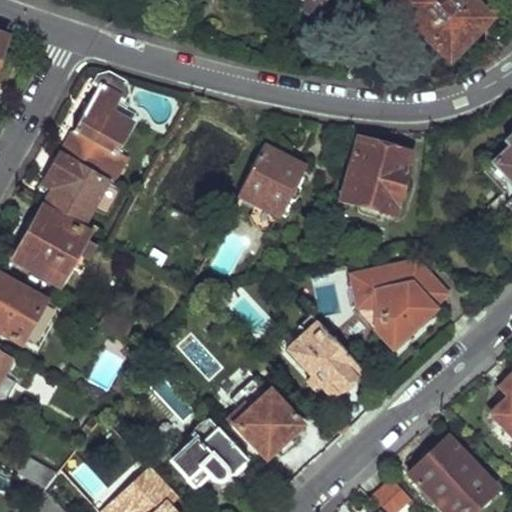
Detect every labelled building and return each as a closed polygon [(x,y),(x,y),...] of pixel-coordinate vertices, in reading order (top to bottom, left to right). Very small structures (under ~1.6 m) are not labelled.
[(293,0),(306,12),(316,0),(293,0)] [(485,18),(466,0),(389,0),(448,56),(485,18)] [(183,1),(153,34),(176,40),(199,16),(183,1)] [(357,59),(341,79),(369,82),(357,59)] [(127,96),(125,82),(110,73),(101,71),(93,85),(98,87),(65,147),(110,172),(114,163),(121,167),(126,158),(115,152),(131,125),(110,113),(118,99),(123,102),(127,96)] [(507,145),(488,163),(506,184),(495,193),(511,212),(511,134),(504,143),(507,145)] [(351,140),(332,199),(391,217),(409,157),(351,140)] [(110,172),(65,147),(60,158),(36,202),(83,228),(107,183),(104,182),(110,172)] [(262,151),(238,198),(277,217),(301,170),(262,151)] [(121,167),(114,163),(110,172),(116,175),(121,167)] [(116,175),(110,172),(104,182),(107,183),(111,185),(116,175)] [(42,212),(14,261),(57,286),(68,266),(82,274),(97,247),(85,240),(87,237),(42,212)] [(408,264),(342,278),(352,318),(381,350),(391,351),(424,320),(421,315),(438,299),(408,264)] [(0,277),(0,334),(34,353),(58,310),(0,277)] [(107,308),(96,328),(123,343),(134,324),(107,308)] [(312,322),(283,351),(307,376),(302,381),(315,395),(321,391),(328,398),(358,369),(312,322)] [(0,376),(9,360),(0,355),(0,376)] [(511,376),(498,389),(506,398),(488,414),(501,427),(511,437),(511,376)] [(239,408),(226,420),(263,459),(276,448),(281,453),(298,437),(294,431),(299,426),(268,392),(244,413),(239,408)] [(210,415),(169,456),(173,459),(169,463),(205,500),(249,457),(210,415)] [(511,447),(511,437),(501,427),(493,434),(509,450),(511,447)] [(447,438),(408,475),(442,511),(459,511),(462,510),(464,511),(468,511),(493,489),(447,438)] [(27,462),(19,475),(43,489),(54,476),(27,462)] [(390,480),(369,501),(379,511),(397,511),(410,500),(390,480)] [(58,511),(38,496),(24,511),(58,511)]
